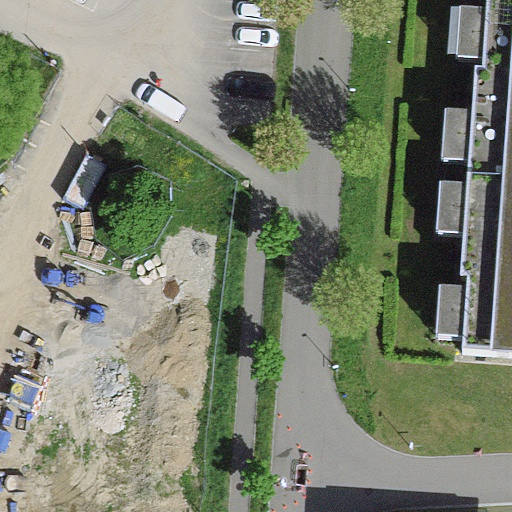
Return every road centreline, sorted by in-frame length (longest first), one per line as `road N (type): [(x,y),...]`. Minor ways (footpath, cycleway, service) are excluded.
road 1 (residential): [(322,0),(291,460)]
road 2 (residential): [(291,460),(385,484),(511,479)]
